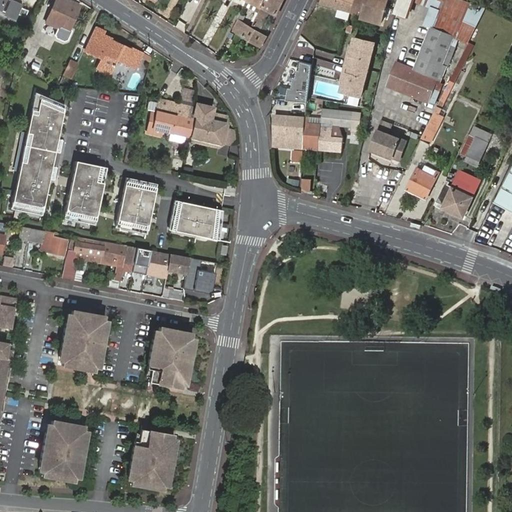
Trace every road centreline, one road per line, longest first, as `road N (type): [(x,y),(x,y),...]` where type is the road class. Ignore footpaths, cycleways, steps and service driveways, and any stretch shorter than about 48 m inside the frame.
road 1 (tertiary): [(259,201),(511,278)]
road 2 (residential): [(232,326),(0,280)]
road 3 (tertiary): [(232,326),(201,511)]
road 4 (tertiary): [(104,0),(223,78),(239,98)]
road 5 (residential): [(154,511),(9,500)]
road 6 (tertiary): [(259,201),(232,326)]
